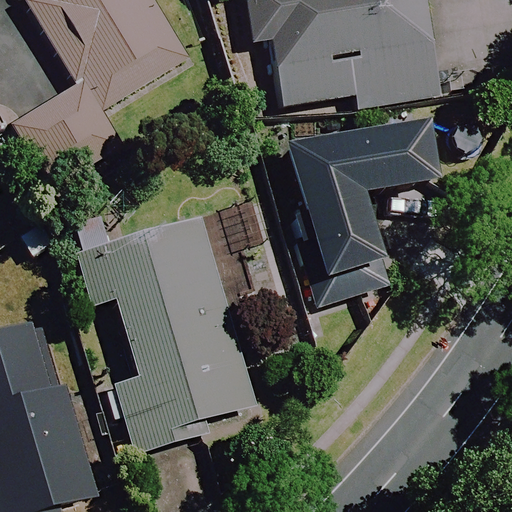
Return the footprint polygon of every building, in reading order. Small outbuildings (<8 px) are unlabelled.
[(20,0),(23,4),(17,8),(69,95),(7,132),(45,196),(114,154),(94,120),(185,66),(146,0),(20,0)] [(238,0),(244,48),(265,45),(273,114),(349,104),(350,115),(433,105),(419,0),(238,0)] [(427,190),(411,126),(276,160),(309,288),(371,272),(354,208),(427,190)] [(248,416),(188,228),(66,266),(82,317),(104,310),(129,389),(104,396),(126,466),(178,450),(174,439),(248,416)] [(84,511),(31,334),(0,343),(0,511),(84,511)]
